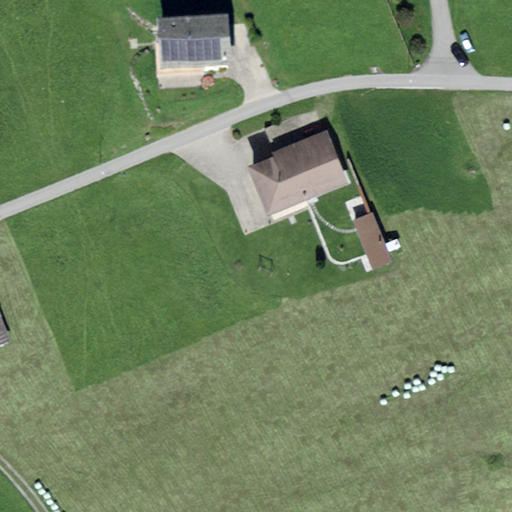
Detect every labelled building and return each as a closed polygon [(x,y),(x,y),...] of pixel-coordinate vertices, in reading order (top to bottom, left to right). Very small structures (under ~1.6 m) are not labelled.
[(228,21),(159,26),(162,77),(232,72),(228,21)] [(287,146),(308,199),(349,182),(327,130),(287,146)] [(308,199),(287,146),(273,152),(274,156),(247,167),(267,216),(295,204),(308,199)] [(393,261),(373,212),(354,220),(374,269),(393,261)] [(0,310),(0,347),(13,342),(0,310)]
